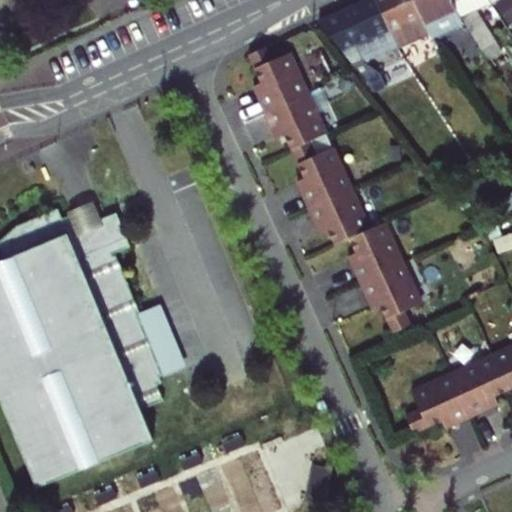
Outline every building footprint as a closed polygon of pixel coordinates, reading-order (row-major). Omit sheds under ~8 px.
[(378,0),(368,0),(320,23),(352,65),(367,58),(361,45),(392,31),(378,0)] [(415,0),(378,0),(392,31),(396,40),(429,25),(423,16),(415,0)] [(451,0),(415,0),(423,16),(429,25),(436,37),(467,23),(461,14),(453,3),(451,0)] [(451,0),(453,3),(461,14),(492,0),(451,0)] [(256,91),(265,112),(306,94),(288,53),(267,62),(261,49),(247,56),(260,83),(262,88),(256,91)] [(306,94),(265,112),(271,126),(277,123),(282,134),(289,151),(309,142),(324,135),(306,94)] [(277,123),(271,126),(276,137),(282,134),(277,123)] [(314,155),(309,142),(289,151),(302,179),(305,185),(299,187),(309,208),(349,189),(330,148),(314,155)] [(299,187),(305,185),(302,179),(297,181),(299,187)] [(349,189),(309,208),(314,221),(320,218),(325,230),(332,245),(347,239),(367,230),(349,189)] [(74,211),(76,214),(83,232),(101,225),(99,221),(104,220),(96,202),(74,211)] [(0,392),(40,489),(157,442),(144,411),(166,402),(160,388),(166,385),(164,381),(167,380),(120,260),(117,261),(116,259),(134,251),(119,213),(104,220),(99,221),(101,225),(83,232),(76,214),(65,219),(60,208),(19,225),(0,240),(0,245),(6,260),(0,262),(0,392)] [(320,232),(325,230),(320,218),(314,221),(320,232)] [(352,268),(358,283),(401,264),(383,222),(367,230),(347,239),(353,253),(359,265),(352,268)] [(352,268),(359,265),(353,253),(346,256),(352,268)] [(401,264),(358,283),(366,302),(374,299),(377,306),(389,333),(409,324),(403,310),(419,304),(401,264)] [(369,309),(377,306),(374,299),(366,302),(369,309)] [(511,346),(493,355),(508,389),(511,387),(511,346)] [(508,389),(493,355),(452,373),(471,415),(485,408),(482,402),(494,396),(508,389)] [(471,415),(452,373),(411,392),(419,408),(405,414),(414,433),(442,420),(448,417),(451,424),(471,415)] [(494,396),(482,402),(485,408),(497,403),(494,396)] [(448,417),(442,420),(445,427),(451,424),(448,417)]
